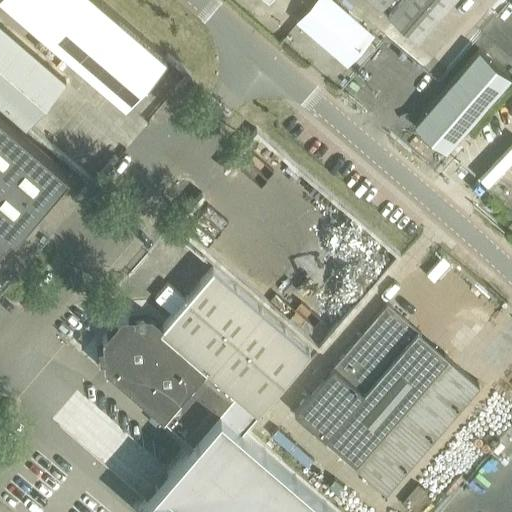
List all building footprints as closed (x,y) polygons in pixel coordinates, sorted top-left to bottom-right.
[(5,0),(125,102),(166,55),(101,0),(5,0)] [(314,0),(297,20),(346,63),(352,56),(367,38),(373,32),(335,0),(314,0)] [(371,0),(381,8),(388,0),(371,0)] [(442,14),(425,0),(400,0),(388,15),(418,41),(442,14)] [(425,0),(442,14),(453,0),(425,0)] [(0,103),(26,126),(66,79),(0,22),(0,103)] [(367,38),(352,56),(359,62),(374,44),(367,38)] [(415,123),(446,149),(510,74),(479,48),(415,123)] [(174,86),(189,69),(169,52),(154,69),(174,86)] [(0,247),(68,169),(0,110),(0,247)] [(253,262),(259,255),(319,304),(352,263),(263,191),(224,239),(253,262)] [(102,338),(104,367),(193,443),(224,407),(236,393),(257,411),(310,350),(212,266),(163,324),(151,313),(121,315),(102,338)] [(292,409),(385,487),(478,380),(387,301),(292,409)] [(193,443),(138,507),(143,511),(337,511),(242,429),(257,411),(236,393),(224,407),(193,443)]
